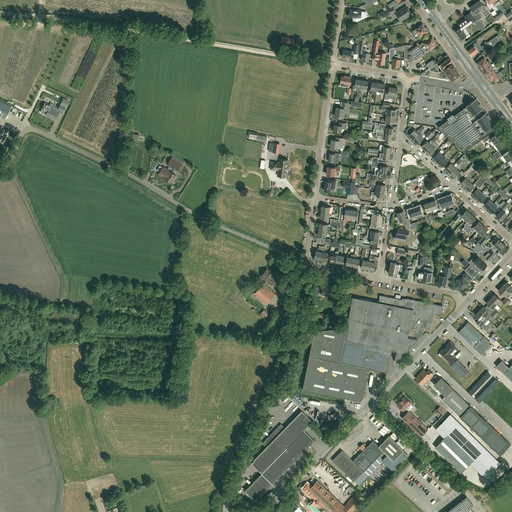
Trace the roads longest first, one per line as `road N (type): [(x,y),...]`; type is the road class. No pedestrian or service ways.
road 1 (unclassified): [(303,263),(35,130),(23,131),(0,167)]
road 2 (track): [(332,63),(0,14)]
road 3 (residential): [(261,511),(462,304)]
road 4 (residential): [(225,511),(296,331),(303,263)]
road 5 (residential): [(314,196),(332,63)]
